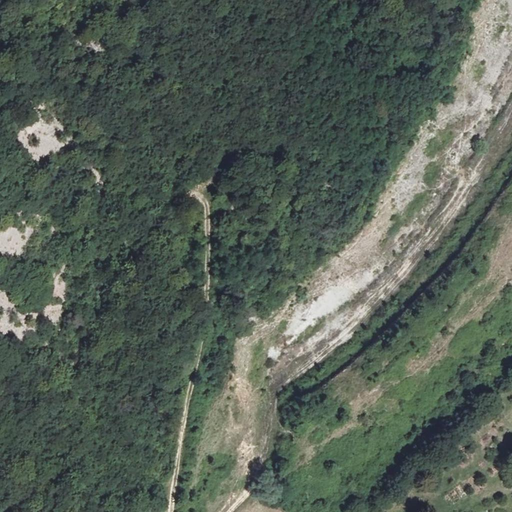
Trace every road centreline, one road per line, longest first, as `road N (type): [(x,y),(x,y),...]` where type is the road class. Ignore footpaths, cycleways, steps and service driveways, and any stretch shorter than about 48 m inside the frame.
road 1 (track): [(8,511),(115,277),(217,171),(226,0)]
road 2 (track): [(169,511),(204,318),(207,188)]
road 3 (track): [(228,511),(256,483),(272,400),(303,350)]
